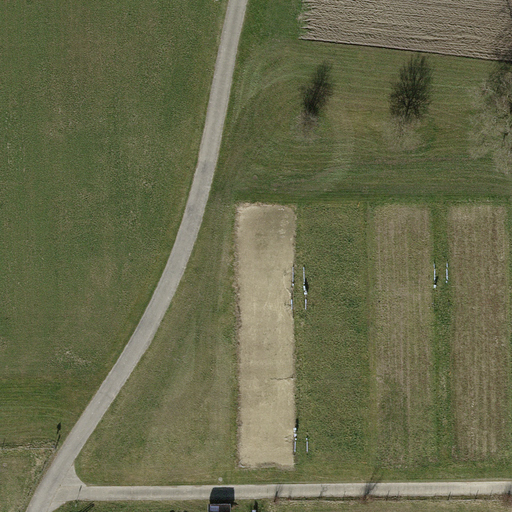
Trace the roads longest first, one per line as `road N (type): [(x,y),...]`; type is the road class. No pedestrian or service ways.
road 1 (unclassified): [(243,0),(186,256),(106,408),(38,511)]
road 2 (track): [(511,491),(46,490)]
